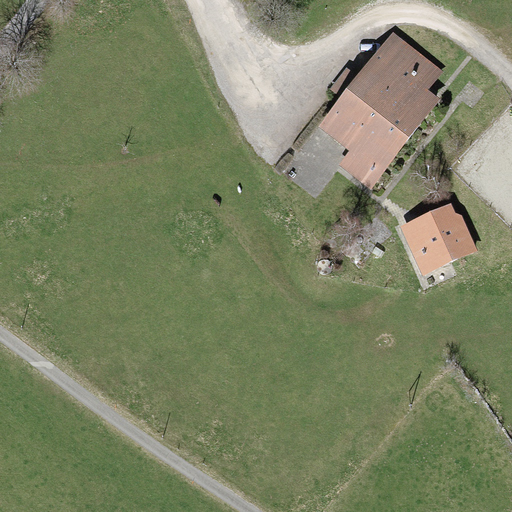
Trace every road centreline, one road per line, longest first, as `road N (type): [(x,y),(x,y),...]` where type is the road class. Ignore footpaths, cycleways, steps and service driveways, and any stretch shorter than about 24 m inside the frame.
road 1 (track): [(197,0),(263,106),(343,51),(408,20),(444,29),(511,82)]
road 2 (track): [(0,335),(234,511)]
